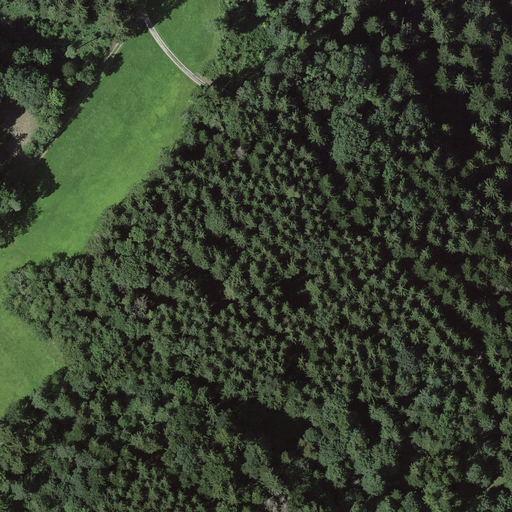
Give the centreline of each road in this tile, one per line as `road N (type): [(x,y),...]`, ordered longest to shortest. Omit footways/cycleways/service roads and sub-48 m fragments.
road 1 (track): [(497,438),(494,394),(475,349),(345,212),(312,156),(203,87),(168,52),(139,0)]
road 2 (track): [(208,511),(157,463),(41,410)]
